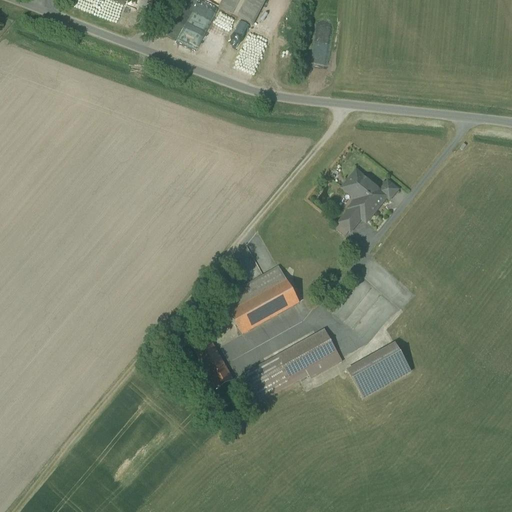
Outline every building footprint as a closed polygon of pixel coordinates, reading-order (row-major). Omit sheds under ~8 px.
[(265,0),(223,0),(219,9),(252,26),(265,0)] [(380,192),(356,173),(342,190),(358,202),(354,207),(352,207),(349,210),(350,211),(360,219),(366,224),(378,209),(386,199),(387,198),(380,192)] [(398,191),(387,183),(380,192),(387,198),(386,199),(389,201),(398,191)] [(360,219),(350,211),(339,224),(350,232),(358,223),(360,219)] [(319,267),(315,264),(312,263),(309,263),(306,263),(301,265),(298,268),(296,273),(296,278),(297,283),(301,287),(305,290),(310,291),(315,290),(319,287),(322,282),(323,277),(322,272),(319,267)] [(279,268),(222,300),(229,313),(286,281),(279,268)] [(286,281),(229,313),(242,336),(299,304),(286,281)] [(324,331),(245,375),(260,402),(298,382),(300,380),(298,376),(306,372),(310,380),(342,363),(324,331)] [(233,382),(209,339),(187,351),(211,394),(233,382)] [(396,349),(349,375),(363,399),(410,373),(396,349)]
